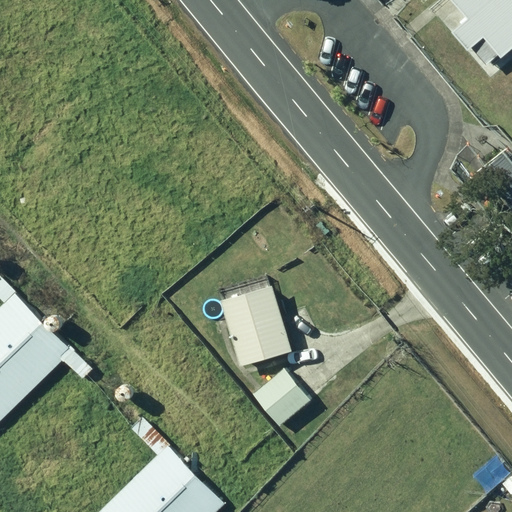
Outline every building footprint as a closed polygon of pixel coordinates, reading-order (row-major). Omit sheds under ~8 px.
[(472,48),(486,64),(497,54),(501,58),(511,48),(511,0),(450,0),(467,19),(453,31),(469,50),(472,48)] [(511,160),(509,157),(491,172),(511,196),(511,160)] [(0,287),(13,302),(0,314),(0,418),(61,359),(82,381),(95,369),(19,291),(21,288),(3,270),(1,273),(0,271),(0,287)] [(224,299),(243,365),(294,351),(275,285),(267,287),(264,279),(251,283),(253,291),(224,299)] [(259,392),(284,423),(315,398),(289,368),(259,392)] [(142,418),(131,428),(156,454),(96,511),(217,511),(226,504),(142,418)]
